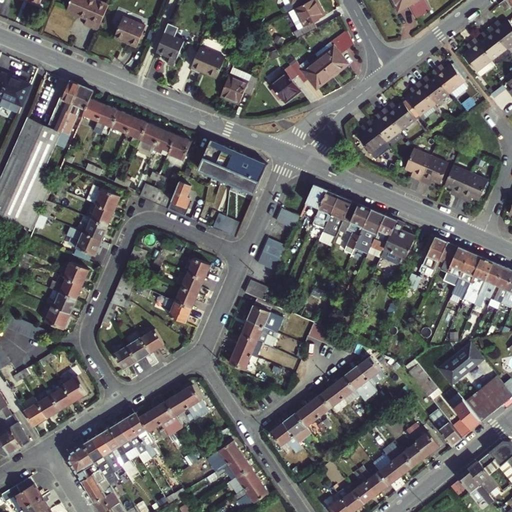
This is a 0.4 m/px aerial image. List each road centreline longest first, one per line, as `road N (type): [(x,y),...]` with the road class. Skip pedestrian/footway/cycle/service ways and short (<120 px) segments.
road 1 (residential): [(120,400),(87,331),(133,226),(156,218),(245,254)]
road 2 (tertiary): [(48,56),(281,151)]
road 3 (tertiary): [(314,165),(482,238)]
road 4 (tertiary): [(511,418),(394,511)]
road 5 (residential): [(48,56),(0,167)]
